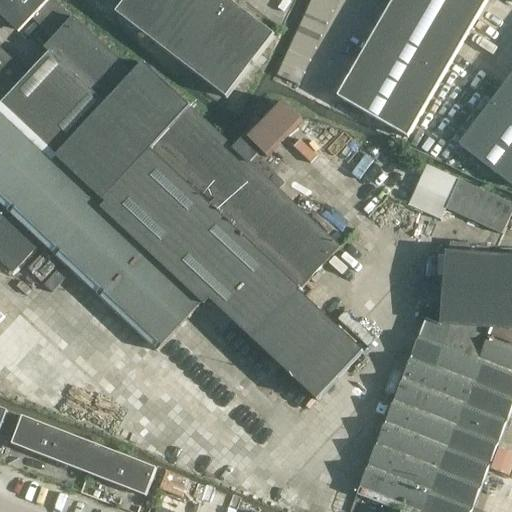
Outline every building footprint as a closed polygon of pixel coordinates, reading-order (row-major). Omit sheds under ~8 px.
[(0,0),(0,18),(18,35),(49,2),(46,0),(0,0)] [(275,37),(226,0),(127,0),(117,14),(227,99),(275,37)] [(311,0),(278,73),(300,84),(338,0),(311,0)] [(394,0),(337,98),(407,139),(488,0),(394,0)] [(48,54),(104,108),(133,77),(73,21),(45,52),(48,54)] [(209,301),(294,381),(319,404),(365,354),(300,293),(341,250),(251,166),(260,156),(251,148),(244,142),(235,152),(143,66),(133,77),(104,108),(56,159),(14,119),(22,110),(10,99),(29,78),(27,76),(0,50),(0,262),(14,276),(42,245),(159,355),(209,301)] [(27,76),(29,78),(10,99),(22,110),(14,119),(56,159),(104,108),(48,54),(27,76)] [(511,76),(459,147),(478,161),(511,186),(511,76)] [(302,121),(289,109),(251,148),(260,156),(264,160),(302,121)] [(442,222),(446,212),(459,184),(426,169),(424,173),(409,207),(442,222)] [(503,237),(511,219),(511,217),(511,207),(459,184),(446,212),(503,237)] [(441,328),(483,331),(511,333),(511,260),(494,259),(473,257),(474,248),(453,247),(453,256),(447,256),(441,328)] [(387,511),(413,511),(483,331),(441,328),(426,322),(357,501),(387,511)] [(413,511),(472,511),(511,411),(511,333),(483,331),(413,511)] [(0,409),(0,434),(8,413),(0,409)] [(88,475),(148,498),(158,471),(24,420),(13,446),(88,475)]
